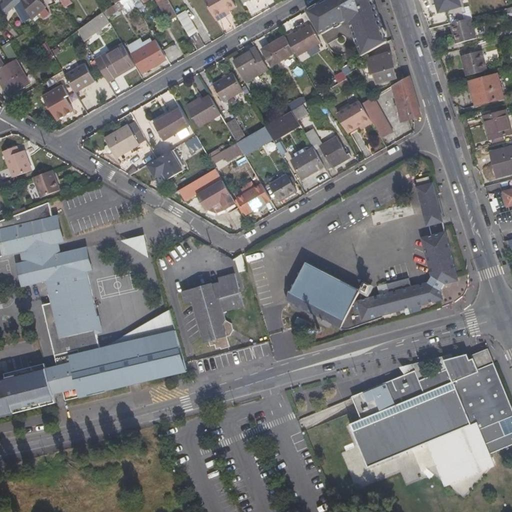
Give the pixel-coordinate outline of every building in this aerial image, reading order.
[(22,25),(32,19),(22,1),(20,0),(6,0),(0,6),(0,10),(5,16),(13,9),(22,25)] [(22,0),(22,1),(32,19),(33,20),(47,8),(38,0),(22,0)] [(140,12),(145,8),(139,0),(132,0),(135,4),(140,12)] [(151,0),(155,0),(169,22),(178,17),(168,0),(143,0),(145,4),(151,0)] [(236,8),(231,0),(203,0),(217,23),(225,18),(224,15),(228,14),(236,8)] [(352,23),(363,57),(389,43),(375,0),(325,0),(308,10),(322,36),(348,21),(352,23)] [(125,8),(122,1),(113,7),(116,14),(125,8)] [(116,14),(113,7),(104,12),(108,20),(116,14)] [(83,39),(108,20),(104,12),(79,31),(83,39)] [(477,38),(471,18),(450,24),(456,44),(477,38)] [(294,34),(293,32),(286,36),(295,54),(298,58),(321,44),(310,25),(294,34)] [(190,37),(198,51),(206,46),(198,32),(190,37)] [(272,67),(295,54),(286,36),(262,50),(272,67)] [(157,57),(164,53),(156,39),(152,41),(151,39),(133,49),(134,52),(132,54),(144,75),(161,64),(157,57)] [(16,55),(10,43),(2,47),(9,60),(16,55)] [(122,71),(134,64),(122,43),(95,59),(109,83),(124,74),(122,71)] [(53,58),(46,45),(40,49),(47,61),(53,58)] [(234,61),(246,82),(268,70),(255,47),(249,49),(251,51),(234,61)] [(481,50),(461,56),(468,77),(488,71),(481,50)] [(396,68),(392,51),(368,57),(372,74),(375,73),(378,84),(398,79),(395,69),(396,68)] [(161,64),(168,61),(164,53),(157,57),(161,64)] [(0,70),(7,83),(1,86),(7,97),(30,84),(17,60),(9,64),(5,66),(0,68),(0,70)] [(124,74),(136,67),(134,64),(122,71),(124,74)] [(66,75),(68,78),(77,93),(95,82),(85,65),(66,75)] [(66,75),(64,72),(54,78),(57,84),(68,78),(66,75)] [(224,103),(244,91),(242,88),(233,73),(214,84),(224,103)] [(393,86),(402,123),(415,119),(423,116),(412,75),(405,79),(393,86)] [(476,105),(503,98),(497,75),(469,82),(476,105)] [(69,103),(62,90),(46,100),(58,121),(74,112),(73,111),(79,107),(75,100),(69,103)] [(200,128),(222,115),(209,95),(202,99),(204,101),(189,110),(200,128)] [(189,110),(204,101),(202,99),(201,97),(187,105),(189,110)] [(362,104),(370,118),(382,112),(373,97),(362,104)] [(363,125),(365,128),(373,123),(370,118),(362,104),(360,101),(338,114),(349,133),(363,125)] [(309,114),(304,105),(293,111),(298,121),(309,114)] [(175,135),(191,126),(181,108),(155,123),(163,137),(173,132),(175,135)] [(292,110),(265,126),(272,139),(300,123),(298,121),(293,111),(292,110)] [(489,139),(511,133),(505,111),(483,117),(489,139)] [(370,118),(373,123),(382,138),(393,132),(382,112),(370,118)] [(235,119),(227,124),(237,143),(246,137),(235,119)] [(140,145),(128,125),(105,138),(117,158),(140,145)] [(314,147),(325,167),(326,169),(331,166),(333,168),(352,157),(350,153),(347,155),(337,136),(326,142),(317,126),(306,133),(314,147)] [(175,135),(173,132),(163,137),(165,141),(175,135)] [(243,152),(254,146),(248,136),(246,137),(237,143),(243,152)] [(203,147),(197,137),(190,141),(196,152),(203,147)] [(243,152),(237,143),(223,151),(230,162),(244,153),(243,152)] [(19,153),(16,146),(2,151),(12,177),(32,170),(24,151),(19,153)] [(501,176),(511,172),(511,146),(491,152),(494,162),(497,162),(501,176)] [(292,160),(303,179),(325,167),(314,147),(292,160)] [(209,154),(211,158),(221,152),(219,148),(209,154)] [(172,151),(159,159),(148,165),(157,178),(165,173),(169,180),(184,171),(172,151)] [(210,159),(216,170),(230,162),(223,151),(221,152),(211,158),(210,159)] [(43,197),(62,190),(54,170),(35,177),(43,197)] [(289,178),(287,175),(271,184),(281,201),(297,191),(294,186),(297,184),(292,176),(289,178)] [(206,210),(221,202),(224,207),(235,201),(223,181),(198,196),(206,210)] [(418,187),(423,200),(437,195),(433,183),(418,187)] [(511,205),(511,189),(503,192),(507,207),(511,205)] [(266,204),(260,194),(241,206),(246,215),(266,204)] [(429,225),(444,221),(441,211),(437,195),(423,200),(426,214),(429,225)] [(130,389),(173,380),(190,375),(178,334),(172,336),(171,333),(129,343),(130,345),(127,345),(128,349),(118,351),(117,348),(104,351),(103,348),(99,330),(93,331),(91,319),(102,317),(92,272),(87,249),(65,254),(63,243),(65,243),(59,217),(56,201),(13,216),(24,254),(25,256),(27,264),(34,287),(51,283),(56,305),(47,307),(62,368),(67,393),(69,403),(90,398),(91,399),(110,395),(109,394),(130,389)] [(224,207),(226,210),(236,204),(235,201),(224,207)] [(0,259),(24,254),(13,216),(0,221),(0,259)] [(71,242),(65,216),(59,217),(65,243),(71,242)] [(358,301),(363,290),(309,263),(289,301),(343,328),(347,329),(354,329),(362,326),(375,321),(384,316),(384,314),(444,299),(442,290),(446,283),(459,280),(446,233),(424,239),(433,277),(429,283),(413,288),(410,278),(408,278),(389,284),(391,293),(358,301)] [(98,270),(93,248),(87,249),(92,272),(98,270)] [(235,259),(239,273),(247,270),(242,255),(235,259)] [(23,265),(28,288),(34,287),(27,264),(23,265)] [(22,289),(28,288),(23,265),(17,267),(22,289)] [(218,277),(219,282),(181,292),(185,304),(192,302),(204,344),(210,342),(211,347),(217,346),(219,349),(222,348),(223,351),(230,348),(227,339),(232,337),(234,331),(232,324),(228,322),(225,312),(245,307),(235,273),(218,277)] [(171,312),(109,347),(103,348),(104,351),(117,348),(118,351),(128,349),(127,345),(130,345),(129,343),(171,333),(172,336),(178,334),(171,312)] [(362,419),(350,424),(368,468),(428,444),(436,440),(443,456),(440,457),(450,479),(467,472),(466,469),(487,460),(485,456),(492,454),(511,445),(511,405),(489,349),(472,355),(474,358),(471,360),(468,354),(451,358),(451,357),(444,360),(447,367),(448,367),(449,369),(440,373),(429,377),(420,381),(416,370),(405,375),(393,380),(393,382),(388,384),(387,383),(357,396),(366,418),(362,419)] [(450,354),(400,368),(405,375),(416,370),(420,381),(429,377),(424,365),(435,362),(440,373),(449,369),(448,367),(447,367),(444,360),(443,359),(451,357),(450,354)] [(62,368),(57,369),(65,394),(67,393),(62,368)] [(50,371),(56,396),(65,394),(57,369),(50,371)] [(353,397),(362,419),(366,418),(357,396),(387,383),(388,384),(393,382),(393,380),(353,397)] [(0,421),(57,411),(48,382),(0,391),(0,421)] [(496,466),(492,454),(485,456),(487,460),(466,469),(467,472),(450,479),(440,457),(443,456),(436,440),(428,444),(445,487),(496,466)]
